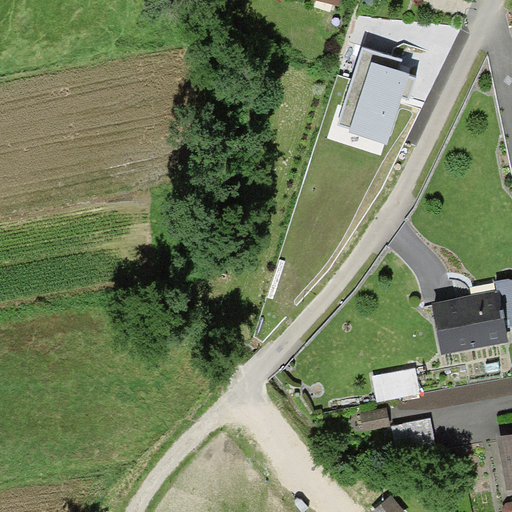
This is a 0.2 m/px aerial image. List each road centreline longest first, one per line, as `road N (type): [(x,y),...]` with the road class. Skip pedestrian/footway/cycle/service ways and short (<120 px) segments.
road 1 (residential): [(492,0),(392,210),(238,385)]
road 2 (track): [(238,385),(128,511)]
road 3 (track): [(238,385),(346,511)]
